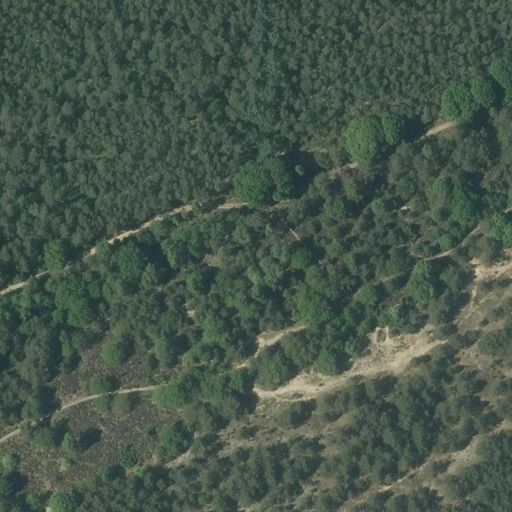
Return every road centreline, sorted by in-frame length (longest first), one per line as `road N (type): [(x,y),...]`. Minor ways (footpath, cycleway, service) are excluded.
road 1 (track): [(511,94),(247,206),(179,209),(0,294)]
road 2 (track): [(263,0),(267,175)]
